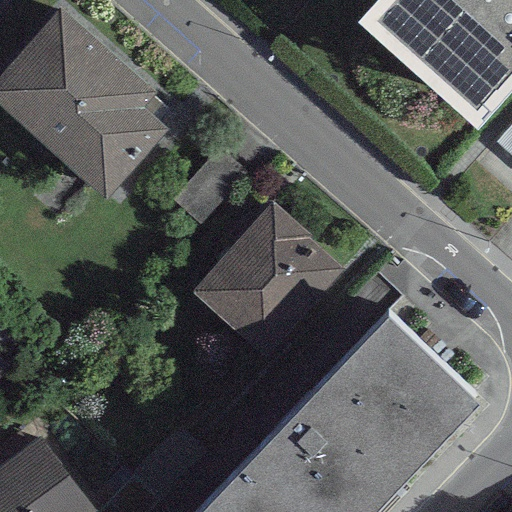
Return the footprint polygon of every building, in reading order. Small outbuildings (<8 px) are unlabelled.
[(155,76),(70,0),(52,0),(0,58),(0,90),(105,178),(165,113),(142,91),(155,76)] [(511,96),(511,0),(386,0),(358,32),(477,136),(511,96)] [(511,131),(498,147),(511,160),(511,131)] [(246,166),(218,141),(173,191),(201,216),(246,166)] [(272,192),(188,283),(263,351),(347,259),(272,192)] [(389,315),(204,511),(376,511),(476,407),(389,315)] [(0,511),(94,511),(39,437),(0,465),(0,511)]
